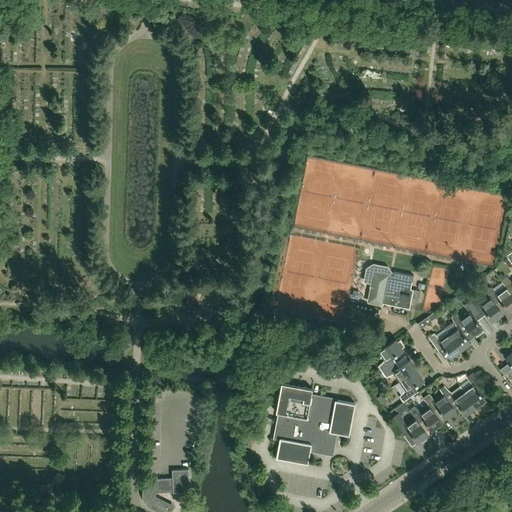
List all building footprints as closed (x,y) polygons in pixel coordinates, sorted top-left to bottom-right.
[(388,278),(388,276),(387,274),(377,272),(375,273),(372,287),(370,288),(368,300),(369,302),(380,304),(382,303),(409,308),(411,300),(418,302),(420,291),(410,289),(413,275),(394,271),(393,272),(391,279),(388,278)] [(511,281),(507,277),(501,281),(506,287),(511,295),(511,293),(511,281)] [(485,291),(490,297),(495,304),(501,301),(508,311),(511,308),(511,296),(511,295),(506,287),(497,293),(491,287),(485,291)] [(445,298),(444,288),(431,289),(432,298),(445,298)] [(475,297),(470,300),(480,314),(485,311),(492,321),(502,314),(495,304),(490,297),(481,303),(475,297)] [(475,318),(480,314),(470,300),(464,305),(465,307),(456,314),(468,329),(472,335),(474,334),(476,337),(483,332),(481,329),(483,328),(475,318)] [(421,327),(437,317),(440,315),(436,310),(418,323),(421,327)] [(453,321),(444,328),(451,336),(461,350),(471,343),(463,332),(468,329),(456,314),(456,313),(451,317),(453,321)] [(444,328),(448,334),(440,339),(434,333),(428,337),(438,350),(443,347),(451,357),(461,350),(451,336),(444,328)] [(403,350),(402,348),(404,346),(400,340),(398,342),(396,340),(379,352),(385,360),(379,366),(382,372),(396,363),(392,357),(403,350)] [(396,363),(382,372),(386,377),(394,373),(400,382),(417,370),(410,360),(399,367),(396,363)] [(424,380),(417,370),(400,382),(395,385),(401,395),(399,397),(403,402),(416,393),(413,388),(424,380)] [(464,391),(476,408),(486,400),(478,390),(482,386),(473,373),(467,377),(472,385),(464,391)] [(284,415),(280,437),(276,458),(308,464),(311,449),(323,452),(324,450),(325,448),(328,446),(330,445),(332,445),(335,433),(349,436),(355,404),(311,396),(313,389),(281,384),(276,413),(284,415)] [(439,389),(443,395),(453,408),(458,404),(466,415),(476,408),(464,391),(455,397),(448,391),(444,386),(439,389)] [(423,398),(429,406),(433,411),(438,408),(446,418),(447,417),(449,419),(455,415),(453,413),(455,411),(453,408),(443,395),(435,401),(428,394),(423,398)] [(409,410),(415,419),(418,424),(423,420),(431,431),(441,423),(433,411),(429,406),(421,412),(414,406),(409,410)] [(398,413),(392,418),(404,436),(409,432),(417,443),(419,441),(420,442),(421,443),(426,439),(426,438),(425,437),(427,436),(418,424),(415,419),(407,425),(398,413)] [(150,500),(155,496),(154,496),(154,495),(154,494),(154,493),(154,492),(155,492),(155,491),(156,491),(157,490),(173,490),(173,492),(190,491),(189,469),(172,470),(172,477),(157,478),(157,476),(157,485),(156,485),(155,485),(154,485),(152,486),(151,487),(150,488),(149,489),(149,490),(148,492),(148,493),(148,494),(148,495),(148,496),(148,497),(149,498),(149,499),(150,500)] [(162,511),(169,511),(173,506),(156,497),(151,506),(162,511)]
